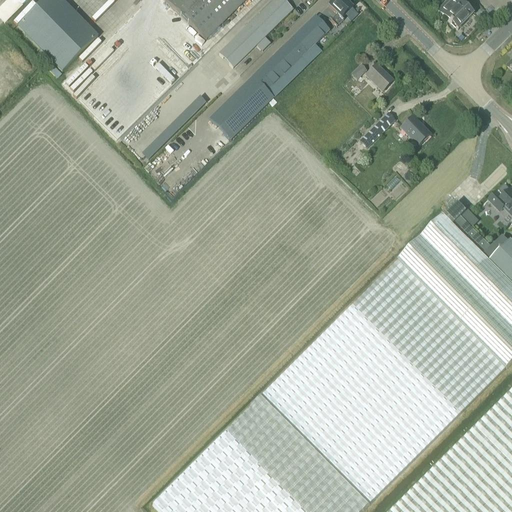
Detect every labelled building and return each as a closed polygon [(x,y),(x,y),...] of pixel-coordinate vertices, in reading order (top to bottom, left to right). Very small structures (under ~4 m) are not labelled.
[(45,0),(17,28),(62,74),(98,39),(59,0),(45,0)] [(246,0),(163,0),(205,42),(246,0)] [(270,45),(264,39),(292,11),(281,0),(275,0),(219,55),(233,70),(256,47),(262,53),(270,45)] [(336,0),(329,8),(337,16),(331,22),(336,28),(343,22),(341,20),(345,16),(350,22),(356,16),(350,10),(351,9),(345,3),(346,1),(344,0),(336,0)] [(462,5),(466,0),(448,0),(437,12),(457,31),(472,16),(462,5)] [(307,53),(318,43),(329,32),(315,17),(209,121),(230,142),(273,100),(267,93),(304,56),(309,61),(312,58),(307,53)] [(382,93),(392,82),(376,66),(366,77),(382,93)] [(351,76),(353,78),(356,81),(365,72),(360,67),(351,76)] [(367,150),(394,122),(387,115),(360,142),(367,150)] [(417,148),(430,136),(413,118),(400,130),(417,148)] [(496,193),(488,201),(500,213),(504,209),(511,217),(511,192),(510,190),(510,191),(504,186),(496,193)] [(457,203),(399,261),(507,370),(511,364),(511,285),(489,262),(508,244),(502,238),(491,248),(460,218),(466,212),(457,203)] [(468,212),(462,218),(465,222),(471,216),(468,212)] [(489,262),(511,285),(511,242),(511,241),(508,244),(489,262)] [(262,398),(370,506),(507,370),(399,261),(262,398)] [(511,511),(511,388),(388,511),(511,511)] [(157,511),(364,511),(370,506),(262,398),(261,397),(152,506),(157,511)]
